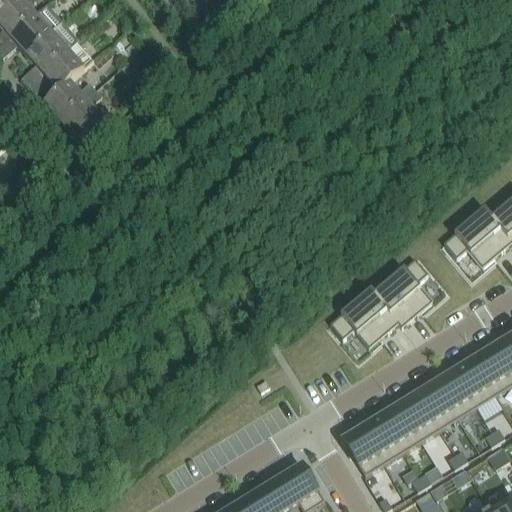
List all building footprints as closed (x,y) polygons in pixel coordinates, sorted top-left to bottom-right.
[(0,0),(0,19),(20,1),(21,0),(0,0)] [(0,51),(36,19),(20,1),(0,19),(0,29),(4,34),(0,37),(0,51)] [(27,60),(61,29),(45,11),(36,19),(0,51),(0,59),(3,63),(18,50),(27,60)] [(39,82),(43,78),(77,47),(61,29),(27,60),(36,70),(21,83),(29,91),(39,82)] [(94,65),(77,47),(43,78),(59,95),(70,86),(70,87),(94,65)] [(46,89),(39,82),(29,91),(36,99),(46,89)] [(61,126),(96,95),(90,87),(79,97),(70,87),(70,86),(59,95),(44,108),(53,118),(39,132),(46,140),(56,131),(61,126)] [(102,102),(96,95),(61,126),(77,144),(102,122),(92,111),(102,102)] [(63,138),(56,131),(46,140),(53,148),(63,138)] [(511,206),(493,222),(492,223),(511,246),(511,206)] [(486,214),(444,249),(457,264),(468,254),(483,273),(511,247),(511,246),(492,223),(493,222),(486,214)] [(375,298),(374,299),(399,328),(399,329),(402,333),(433,307),(418,289),(428,280),(416,264),(410,269),(375,298)] [(336,324),(330,330),(343,345),(354,336),(369,354),(399,329),(399,328),(374,299),(375,298),(372,294),(336,324)] [(511,346),(510,342),(491,354),(511,387),(511,346)] [(511,391),(511,387),(491,354),(473,365),(495,401),(511,391)] [(495,401),(473,365),(454,376),(477,413),(495,401)] [(477,413),(454,376),(436,388),(458,424),(477,413)] [(458,424),(436,388),(418,399),(440,435),(458,424)] [(440,435),(418,399),(399,410),(422,447),(440,435)] [(422,447),(399,410),(381,422),(403,458),(422,447)] [(403,458),(381,422),(363,433),(385,469),(403,458)] [(385,469),(363,433),(343,445),(366,481),(385,469)] [(499,433),(492,438),(498,448),(505,443),(499,433)] [(492,438),(485,442),(491,452),(492,452),(498,448),(492,438)] [(462,456),(455,460),(462,470),(469,466),(468,466),(462,456)] [(501,456),(488,463),(496,475),(508,468),(501,456)] [(455,460),(448,465),(455,475),(462,470),(455,460)] [(315,511),(325,506),(303,470),(283,482),(300,509),(299,509),(300,511),(315,511)] [(425,479),(418,483),(425,493),(432,489),(425,479)] [(300,509),(283,482),(265,493),(276,511),(294,511),(299,509),(300,509)] [(418,483),(412,487),(418,497),(425,493),(418,483)] [(442,489),(431,497),(437,506),(448,498),(442,489)] [(276,511),(265,493),(247,505),(251,511),(276,511)] [(511,511),(511,502),(496,511),(511,511)] [(391,511),(386,503),(379,507),(382,511),(391,511)]
